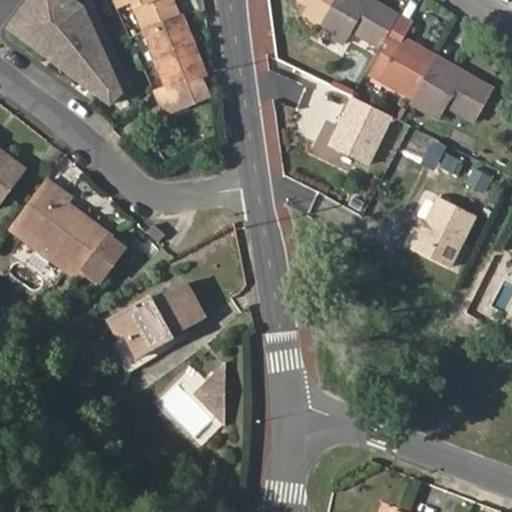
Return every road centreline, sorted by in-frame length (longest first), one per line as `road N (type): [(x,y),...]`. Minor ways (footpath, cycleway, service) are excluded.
road 1 (residential): [(0,71),(154,191),(260,181)]
road 2 (residential): [(511,475),(293,405)]
road 3 (secondary): [(260,181),(293,405)]
road 4 (secondary): [(236,0),(260,181)]
